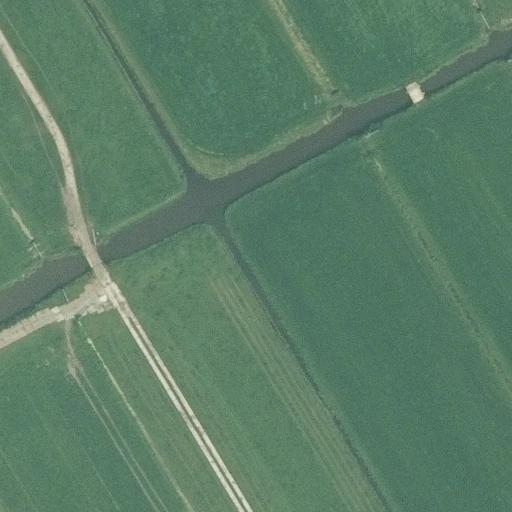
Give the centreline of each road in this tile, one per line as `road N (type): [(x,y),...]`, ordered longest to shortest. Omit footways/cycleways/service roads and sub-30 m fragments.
road 1 (track): [(243,511),(111,291),(0,339)]
road 2 (track): [(259,204),(428,115),(407,82)]
road 3 (track): [(81,227),(57,129),(0,32)]
